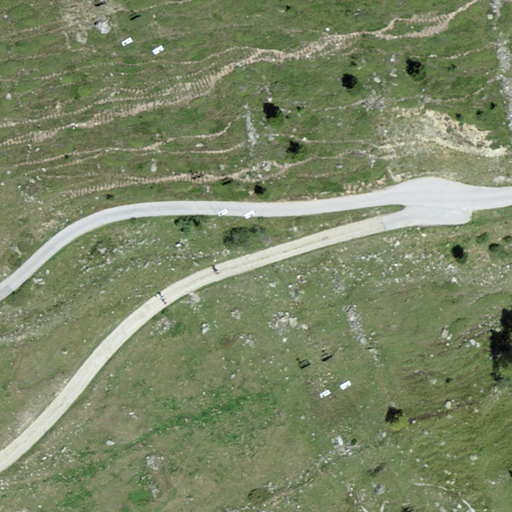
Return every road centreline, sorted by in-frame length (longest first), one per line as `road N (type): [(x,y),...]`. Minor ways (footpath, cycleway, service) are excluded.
road 1 (track): [(0,462),(127,326),(181,287),(452,196)]
road 2 (track): [(452,196),(110,214),(67,234),(0,291)]
